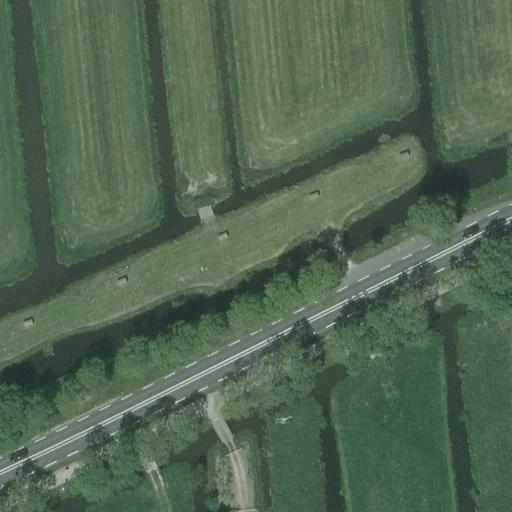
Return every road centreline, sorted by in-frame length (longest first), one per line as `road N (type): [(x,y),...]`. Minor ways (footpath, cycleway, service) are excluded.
road 1 (unclassified): [(0,507),(511,251)]
road 2 (primary): [(0,472),(511,223)]
